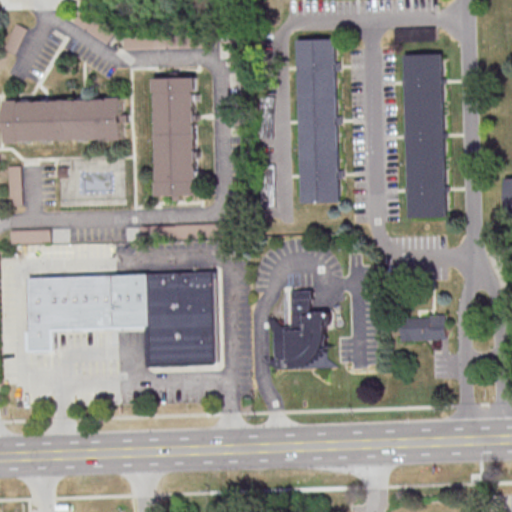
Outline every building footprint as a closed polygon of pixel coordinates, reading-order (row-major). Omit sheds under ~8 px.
[(84,10),(116,32),(109,43),(76,22),(84,10)] [(30,28),(19,54),(8,49),(19,23),(30,28)] [(437,27),(437,40),(396,41),(396,28),(437,27)] [(125,49),(125,36),(201,34),(202,47),(125,49)] [(305,201),(300,39),(337,38),(342,200),(305,201)] [(407,53),(444,52),(450,216),(412,217),(407,53)] [(197,76),(200,194),(160,195),(156,77),(197,76)] [(276,97),(273,138),(260,137),(262,96),(276,97)] [(124,97),(126,139),(10,142),(9,100),(124,97)] [(9,165),(23,165),(24,205),(10,205),(9,165)] [(263,165),(275,165),(276,206),(264,206),(263,165)] [(141,225),(231,222),(232,235),(142,237),(141,225)] [(12,229),(52,228),(52,242),(12,243),(12,229)] [(31,278),(221,271),(221,366),(152,368),(150,329),(57,331),(56,352),(32,354),(31,278)] [(273,365),(280,367),(289,368),(298,367),(305,364),(313,360),(320,352),(325,343),(327,335),(327,330),(327,321),(328,318),(331,316),(333,315),(332,313),(330,311),(328,311),(313,311),(313,298),(315,298),(315,290),(295,291),(295,326),(287,327),(277,319),(272,319),(273,323),(274,326),(277,328),(279,330),(279,359),(273,359),(273,365)] [(403,340),(402,316),(447,315),(448,339),(403,340)]
